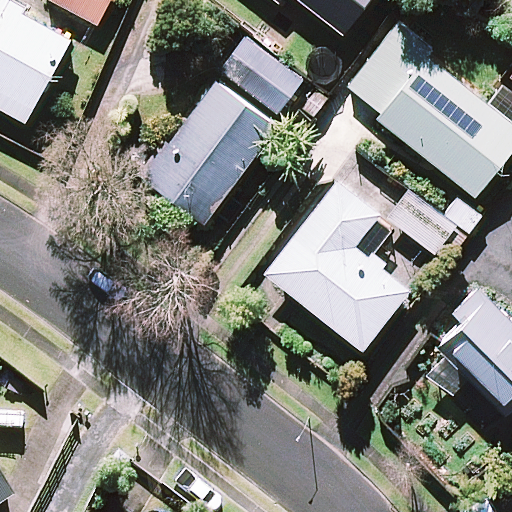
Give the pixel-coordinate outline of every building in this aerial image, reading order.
[(112,0),(51,0),(99,26),(112,0)] [(280,0),(282,2),(283,0),(301,0),(348,35),(375,0),(280,0)] [(74,43),(0,1),(0,107),(29,123),(74,43)] [(220,83),(149,181),(208,225),(279,126),(310,84),(250,41),(220,83)] [(372,115),(478,198),(511,154),(511,90),(507,86),(493,104),(418,45),(366,111),(372,115)] [(366,111),(339,90),(298,142),(331,167),(372,115),(366,111)] [(382,215),(339,182),(267,274),(365,351),(412,291),(357,248),(382,215)] [(437,256),(447,243),(458,252),(485,219),(458,197),(442,216),(410,190),(389,216),(437,256)] [(424,368),(453,397),(462,406),(483,427),(502,408),(511,417),(511,416),(511,319),(493,300),(424,368)] [(0,505),(12,497),(0,478),(0,505)]
